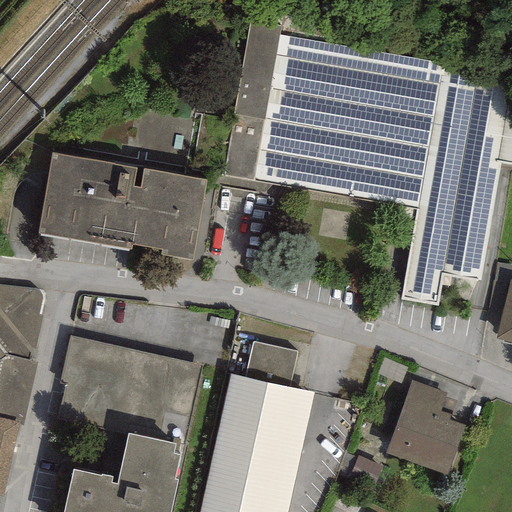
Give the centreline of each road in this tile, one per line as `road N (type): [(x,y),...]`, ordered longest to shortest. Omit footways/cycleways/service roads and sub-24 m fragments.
road 1 (unclassified): [(511,398),(324,315),(0,269)]
road 2 (unknown): [(30,511),(74,305),(102,285)]
road 3 (unknown): [(370,335),(318,511)]
